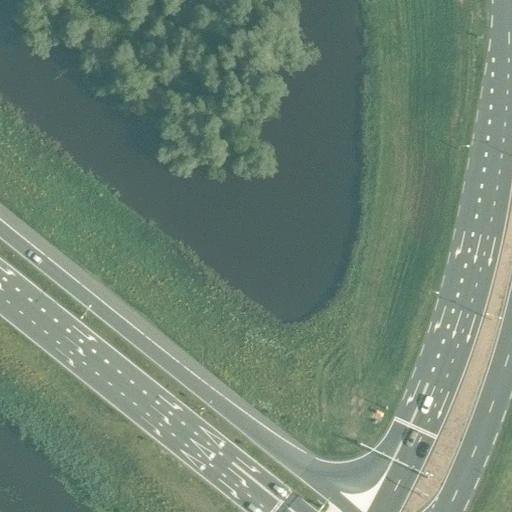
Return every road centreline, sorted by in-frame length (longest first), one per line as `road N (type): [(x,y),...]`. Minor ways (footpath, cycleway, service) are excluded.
road 1 (primary): [(506,0),(503,135),(487,238),(440,390),(382,511)]
road 2 (motorway): [(351,511),(0,230)]
road 3 (motorway): [(0,287),(278,511)]
road 4 (primary): [(446,511),(511,341)]
